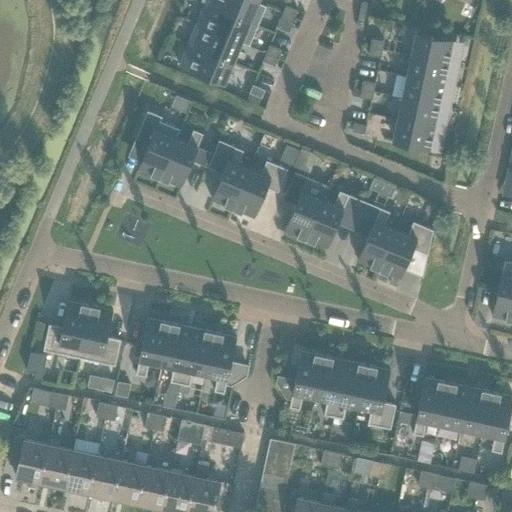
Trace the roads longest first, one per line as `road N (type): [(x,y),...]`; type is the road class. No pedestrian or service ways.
road 1 (residential): [(434,327),(411,332),(36,252)]
road 2 (residential): [(434,327),(420,313),(120,187)]
road 3 (residential): [(325,141),(271,118),(319,0)]
road 4 (residential): [(482,206),(325,141)]
road 5 (residential): [(360,3),(325,141)]
road 6 (residential): [(482,206),(511,68)]
road 7 (residential): [(454,332),(482,206)]
